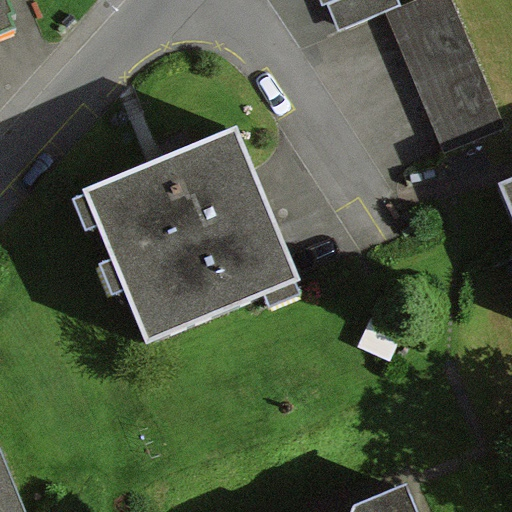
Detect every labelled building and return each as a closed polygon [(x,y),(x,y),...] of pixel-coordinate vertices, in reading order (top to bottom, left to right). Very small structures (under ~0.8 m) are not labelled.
[(0,0),(0,49),(12,44),(6,31),(13,28),(0,0)] [(393,13),(442,152),(506,130),(460,0),(411,0),(391,7),(389,0),(315,0),(328,35),(393,13)] [(84,205),(71,210),(83,240),(93,236),(102,258),(90,263),(102,291),(113,287),(136,341),(254,292),(260,305),(291,292),(286,280),(289,279),(231,140),(82,201),(84,205)] [(511,190),(499,196),(511,226),(511,190)] [(0,511),(39,511),(10,438),(0,441),(0,511)] [(404,511),(398,496),(359,511),(404,511)]
